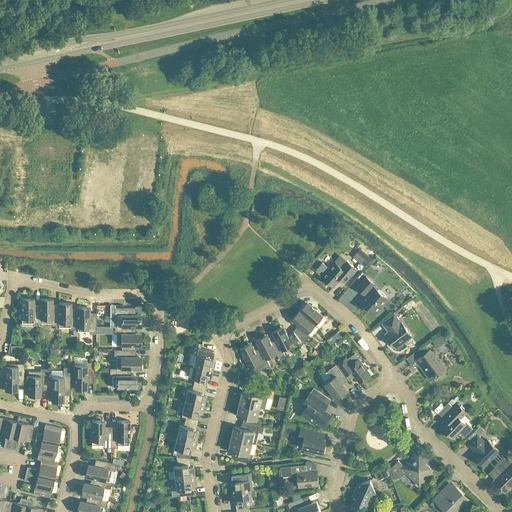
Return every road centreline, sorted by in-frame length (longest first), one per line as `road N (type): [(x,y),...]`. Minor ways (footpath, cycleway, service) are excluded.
road 1 (unclassified): [(496,270),(284,149),(108,103),(38,100),(35,84)]
road 2 (residential): [(211,511),(206,457),(228,361),(224,332),(303,282),(353,322),(397,379)]
road 3 (residential): [(78,422),(93,406),(146,405),(159,361),(157,298),(93,296),(13,278),(0,337)]
road 4 (secondary): [(29,59),(308,0)]
road 5 (track): [(510,0),(495,20),(256,70)]
road 6 (residential): [(503,511),(415,421),(397,379)]
road 7 (residential): [(338,511),(333,499),(354,411),(397,379)]
road 8 (track): [(256,70),(113,105)]
